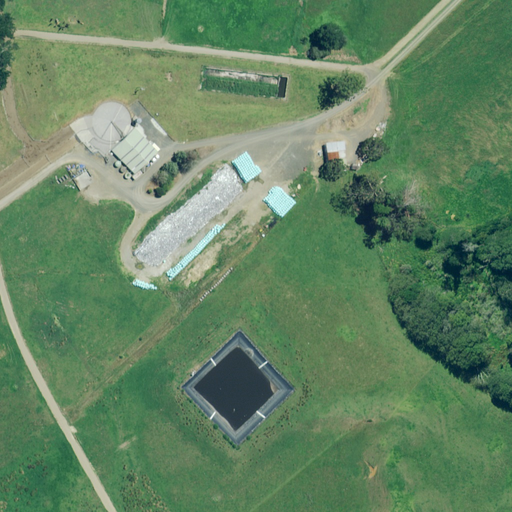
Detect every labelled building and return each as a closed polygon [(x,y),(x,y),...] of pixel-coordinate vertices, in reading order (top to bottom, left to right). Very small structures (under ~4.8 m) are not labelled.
[(138,169),(156,152),(159,149),(150,140),(147,143),(133,128),(110,151),(117,158),(132,173),(133,174),(138,169)] [(343,166),(341,142),(323,143),(325,168),(343,166)] [(142,173),(142,174),(160,156),(156,152),(138,169),(142,173)] [(132,173),(117,158),(111,164),(126,179),(132,173)] [(133,174),(130,177),(134,181),(142,173),(138,169),(133,174)]
